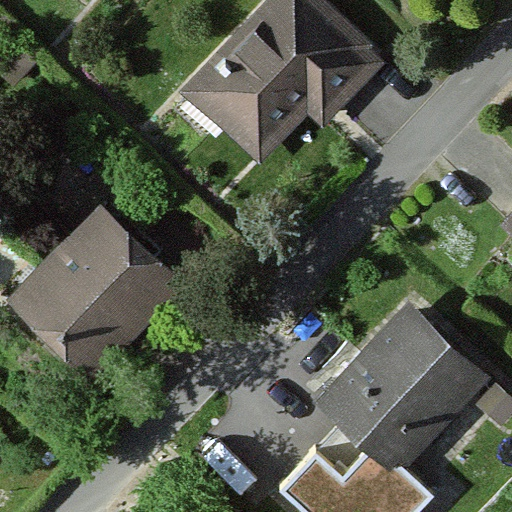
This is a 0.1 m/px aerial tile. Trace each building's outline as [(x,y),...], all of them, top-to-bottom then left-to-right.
[(379,64),(314,0),(260,0),(172,88),(251,167),(300,118),(312,130),(379,64)] [(24,70),(2,47),(0,49),(0,91),(1,92),(24,70)] [(511,200),(493,221),(511,239),(511,200)] [(180,288),(93,204),(0,299),(87,384),(180,288)] [(336,428),(385,471),(392,477),(482,385),(402,308),(310,402),(336,428)] [(509,412),(483,390),(467,410),(492,431),(509,412)] [(385,471),(336,428),(281,494),(301,511),(416,511),(424,505),(392,477),(385,471)]
